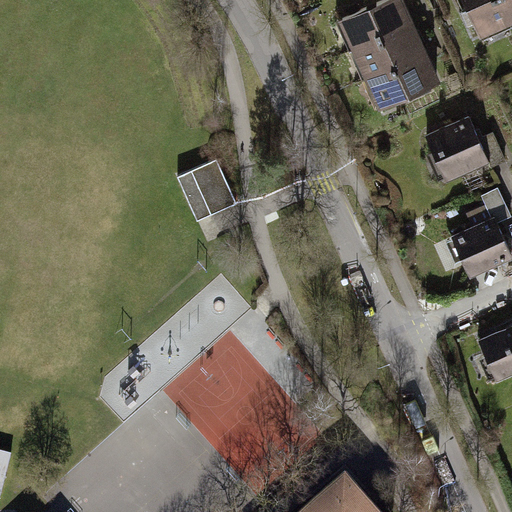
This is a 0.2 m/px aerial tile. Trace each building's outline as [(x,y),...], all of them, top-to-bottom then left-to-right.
[(400,0),(392,0),(334,27),(348,58),(414,28),(400,0)] [(491,0),(453,0),(471,42),(504,28),(491,0)] [(511,0),(494,0),(506,27),(511,24),(511,0)] [(413,30),(348,60),(362,91),(428,61),(413,30)] [(428,62),(362,92),(377,123),(442,93),(428,62)] [(469,114),(421,136),(442,183),(490,162),(479,139),(469,114)] [(506,162),(493,133),(479,139),(490,162),(492,168),(500,164),(506,162)] [(179,171),(197,217),(238,201),(221,155),(179,171)] [(511,216),(497,187),(482,194),(493,216),(497,224),(511,216)] [(511,254),(497,224),(493,216),(449,237),(469,277),(511,255),(511,254)] [(511,324),(479,340),(497,379),(511,372),(511,324)] [(0,493),(9,456),(0,454),(0,493)] [(360,511),(339,487),(310,511),(360,511)]
